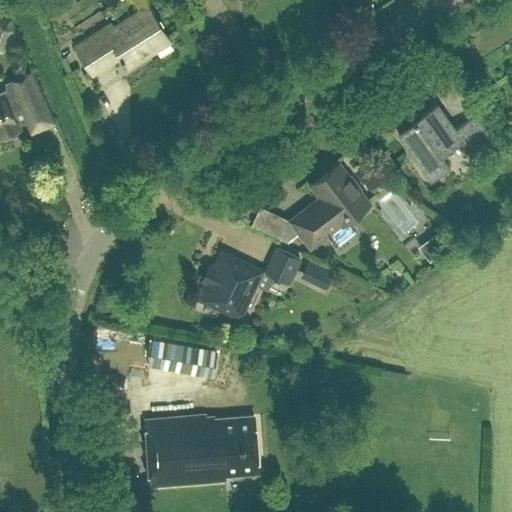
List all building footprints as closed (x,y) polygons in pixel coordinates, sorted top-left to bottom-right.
[(167,40),(146,7),(112,28),(110,24),(75,46),(91,72),(119,54),(126,66),(167,40)] [(222,14),(214,19),(224,38),(233,33),(222,14)] [(0,15),(0,43),(2,44),(11,20),(0,15)] [(0,136),(19,128),(11,110),(41,97),(29,71),(4,82),(5,87),(0,89),(0,136)] [(453,128),(435,103),(412,119),(414,121),(397,133),(430,180),(449,167),(440,154),(460,140),(468,153),(489,138),(472,114),(453,128)] [(347,176),(337,163),(310,183),(318,194),(318,198),(290,219),(309,244),(325,232),(324,231),(337,219),(342,225),(367,202),(357,189),(359,187),(349,174),(347,176)] [(404,237),(422,224),(392,184),(374,197),(404,237)] [(344,241),(358,231),(350,221),(337,232),(344,241)] [(301,258),(275,245),(263,270),(288,282),(301,258)] [(261,269),(221,250),(198,298),(238,317),(245,303),(249,305),(258,286),(254,284),(261,269)] [(334,270),(309,258),(301,275),(326,287),(334,270)] [(214,346),(152,336),(148,362),(209,373),(214,346)] [(203,415),(203,413),(144,417),(149,483),(224,478),(224,473),(256,471),(252,414),(211,417),(211,415),(203,415)]
